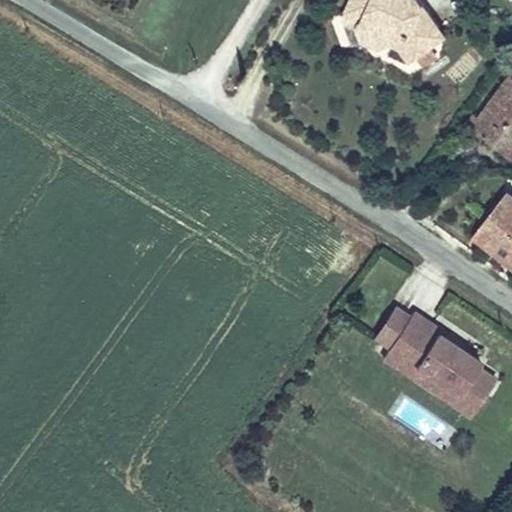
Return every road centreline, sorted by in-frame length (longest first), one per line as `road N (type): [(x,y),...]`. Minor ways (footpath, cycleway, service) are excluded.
road 1 (tertiary): [(511,304),(388,219),(20,0)]
road 2 (track): [(194,103),(260,0)]
